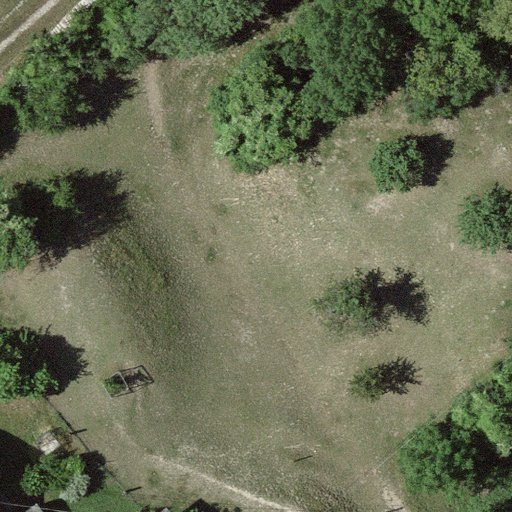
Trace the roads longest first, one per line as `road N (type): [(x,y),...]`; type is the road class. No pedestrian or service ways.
road 1 (track): [(402,511),(171,162),(156,104)]
road 2 (track): [(156,104),(357,0)]
road 3 (track): [(257,511),(168,491),(79,396)]
